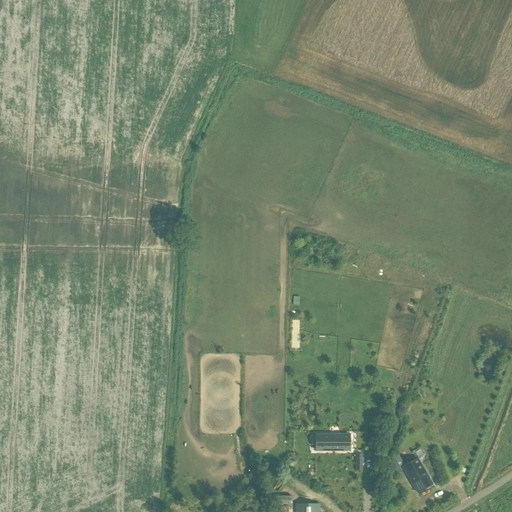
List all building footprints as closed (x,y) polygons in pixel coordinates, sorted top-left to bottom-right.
[(390,420),(392,409),(380,407),(379,418),(390,420)] [(350,451),(350,435),(315,435),(315,451),(350,451)] [(402,467),(417,493),(432,485),(417,458),(402,467)] [(396,471),(400,469),(398,465),(402,462),(401,460),(392,465),(396,471)] [(448,482),(454,480),(451,471),(445,473),(448,482)]
